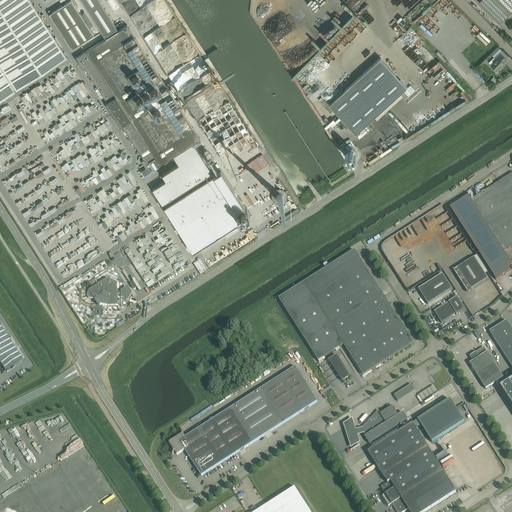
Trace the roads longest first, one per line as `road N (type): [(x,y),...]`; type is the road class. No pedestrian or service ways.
road 1 (tertiary): [(87,364),(173,299),(511,79)]
road 2 (unclassified): [(438,349),(376,246),(511,154)]
road 3 (tertiary): [(0,209),(87,364)]
road 4 (tertiary): [(178,511),(87,364)]
road 5 (unclassified): [(182,511),(317,425)]
road 6 (unclassified): [(317,425),(438,349)]
road 7 (unclassified): [(511,459),(438,349)]
road 8 (unknown): [(88,511),(53,461),(0,487)]
